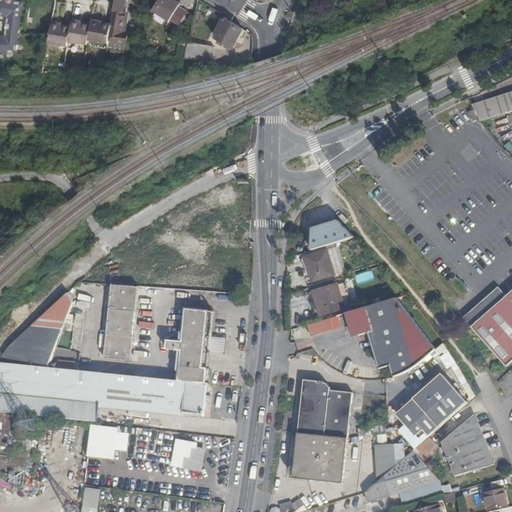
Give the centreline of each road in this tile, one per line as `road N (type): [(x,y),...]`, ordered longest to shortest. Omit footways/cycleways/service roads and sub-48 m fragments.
road 1 (residential): [(0,177),(39,176),(65,190),(105,243),(192,188),(266,162)]
road 2 (primary): [(243,511),(269,316),(268,218)]
road 3 (tertiary): [(308,180),(413,102)]
